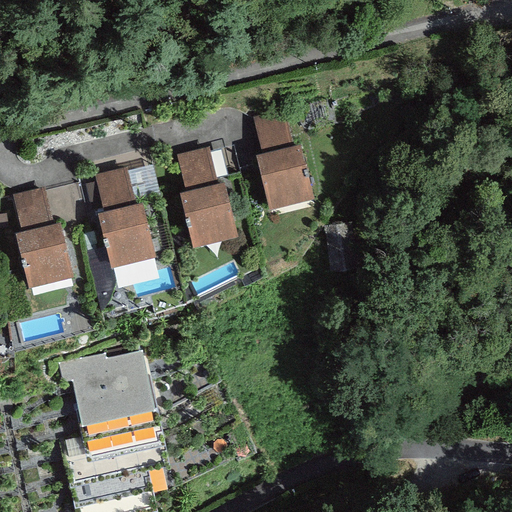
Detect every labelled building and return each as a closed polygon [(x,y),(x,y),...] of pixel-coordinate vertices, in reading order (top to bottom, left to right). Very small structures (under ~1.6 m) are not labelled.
[(252,121),(262,160),(294,152),(285,113),(252,121)] [(177,157),(187,196),(219,189),(209,149),(177,157)] [(262,160),(255,162),(266,215),(311,204),(299,151),(294,152),(262,160)] [(96,178),(105,217),(137,209),(128,170),(96,178)] [(187,196),(180,198),(191,252),(236,240),(224,187),(219,189),(187,196)] [(12,198),(22,237),(54,229),(45,190),(12,198)] [(105,217),(97,219),(110,272),(155,261),(142,208),(137,209),(105,217)] [(22,237),(15,239),(26,292),(71,281),(59,227),(54,229),(22,237)] [(158,511),(130,360),(50,375),(75,511),(158,511)]
